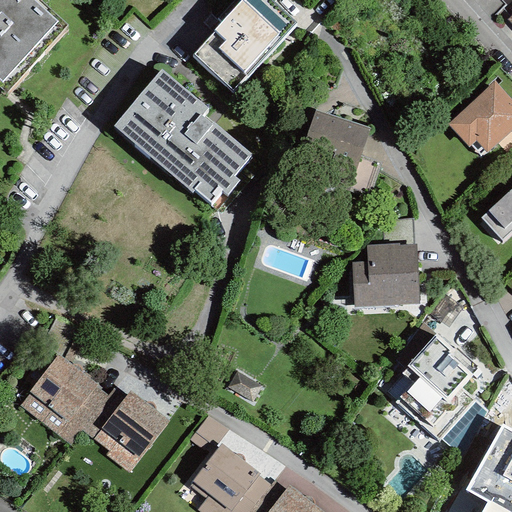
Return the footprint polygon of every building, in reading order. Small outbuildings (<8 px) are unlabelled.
[(0,0),(0,88),(5,93),(68,25),(39,0),(0,0)] [(295,24),(269,0),(263,0),(262,0),(241,0),(213,30),(215,32),(193,54),(233,91),(295,24)] [(208,108),(160,69),(113,126),(191,193),(194,190),(210,204),(222,190),(227,194),(239,181),(233,176),(251,154),(202,114),(208,108)] [(511,100),(495,81),(446,124),(468,148),(475,141),(486,153),(511,129),(511,100)] [(370,128),(314,110),(291,181),(347,199),(370,128)] [(511,230),(511,188),(480,218),(501,240),(511,230)] [(399,244),(366,245),(367,262),(351,263),(354,308),(419,305),(416,244),(399,245),(399,244)] [(453,351),(435,335),(406,366),(408,368),(402,374),(412,383),(394,401),(439,441),(441,439),(461,456),(486,412),(470,398),(481,385),(472,376),(479,368),(456,349),(453,351)] [(96,385),(58,355),(28,391),(30,393),(20,406),(56,435),(95,387),(96,385)] [(107,396),(95,387),(56,435),(70,446),(82,430),(93,438),(125,397),(113,388),(107,396)] [(168,421),(129,391),(125,397),(93,438),(108,451),(105,456),(128,473),(168,421)] [(511,511),(511,430),(502,424),(464,490),(487,503),(481,511),(511,511)] [(259,473),(220,444),(188,486),(206,499),(197,511),(228,511),(257,475),(259,473)] [(249,511),(271,485),(257,475),(228,511),(249,511)] [(267,511),(285,490),(273,481),(271,485),(249,511),(267,511)] [(321,511),(288,486),(285,490),(267,511),(321,511)] [(476,511),(478,510),(456,496),(446,511),(476,511)]
